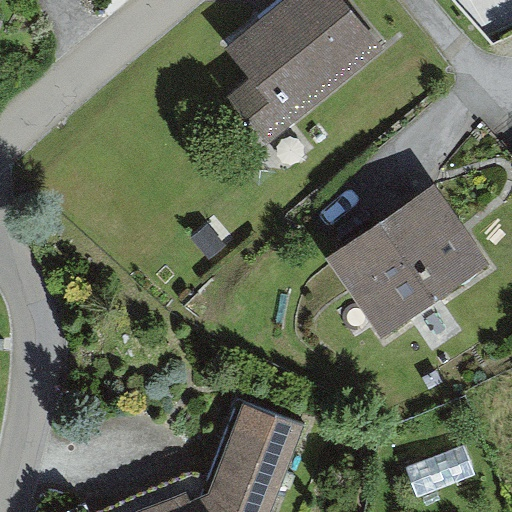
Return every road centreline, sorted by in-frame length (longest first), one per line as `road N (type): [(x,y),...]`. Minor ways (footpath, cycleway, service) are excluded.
road 1 (residential): [(0,233),(29,375),(0,495)]
road 2 (residential): [(0,147),(175,0)]
